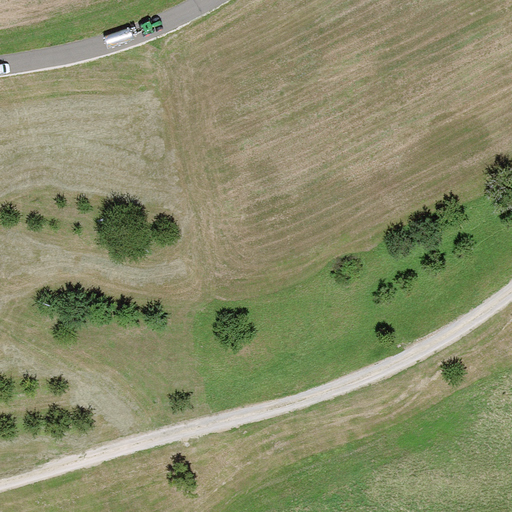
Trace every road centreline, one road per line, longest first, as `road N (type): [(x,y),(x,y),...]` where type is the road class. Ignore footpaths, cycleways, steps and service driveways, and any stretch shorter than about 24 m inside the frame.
road 1 (track): [(0,480),(324,391),(441,337),(511,287)]
road 2 (unclassified): [(205,0),(76,51),(0,64)]
